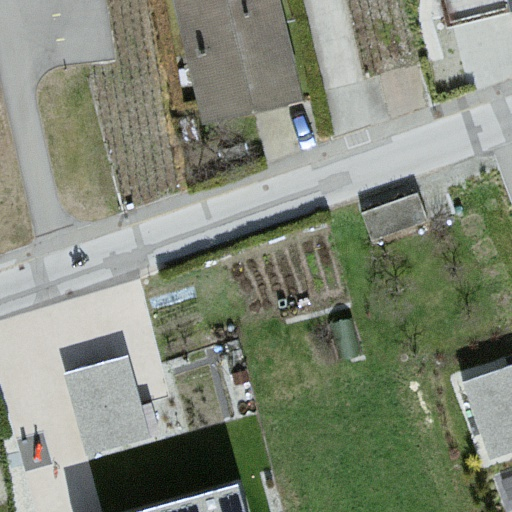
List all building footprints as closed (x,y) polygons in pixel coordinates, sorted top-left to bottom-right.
[(280,0),(173,0),(205,126),(305,102),(280,0)] [(442,0),(448,25),(511,11),(510,0),(442,0)] [(126,357),(62,374),(84,453),(148,436),(126,357)] [(511,365),(463,383),(490,458),(511,450),(511,365)] [(244,511),(238,485),(136,511),(244,511)]
